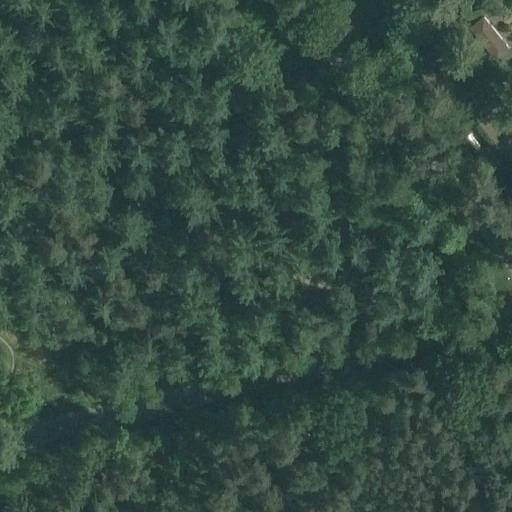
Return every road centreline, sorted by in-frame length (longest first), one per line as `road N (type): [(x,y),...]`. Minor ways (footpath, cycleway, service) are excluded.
road 1 (unknown): [(0,141),(51,213),(90,240),(134,251),(211,230),(248,235),(307,272),(375,290),(454,333),(474,366),(511,391)]
road 2 (unclassified): [(0,454),(511,318)]
road 3 (unclassified): [(511,257),(285,0)]
